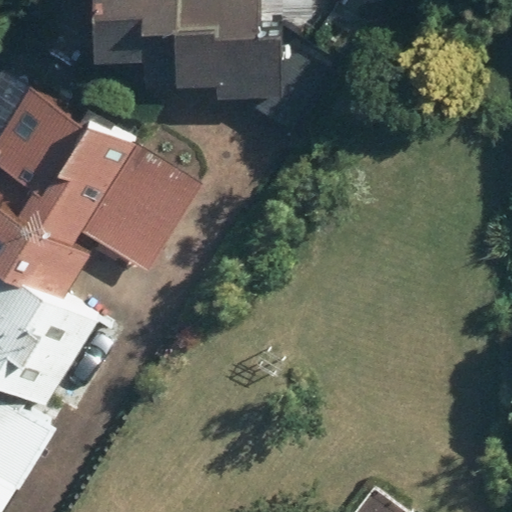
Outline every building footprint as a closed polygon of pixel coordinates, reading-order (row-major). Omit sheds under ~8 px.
[(100,0),(98,55),(150,57),(149,79),(219,82),(219,95),(286,98),(288,38),(266,37),(267,0),(100,0)] [(0,187),(0,268),(10,274),(67,305),(91,261),(77,253),(88,233),(156,271),(203,187),(33,92),(0,151),(0,157),(13,164),(0,187)] [(0,382),(51,409),(99,323),(67,305),(10,274),(0,268),(0,382)] [(0,511),(11,511),(54,436),(60,425),(28,408),(23,418),(0,405),(0,511)] [(409,511),(379,488),(360,511),(409,511)]
